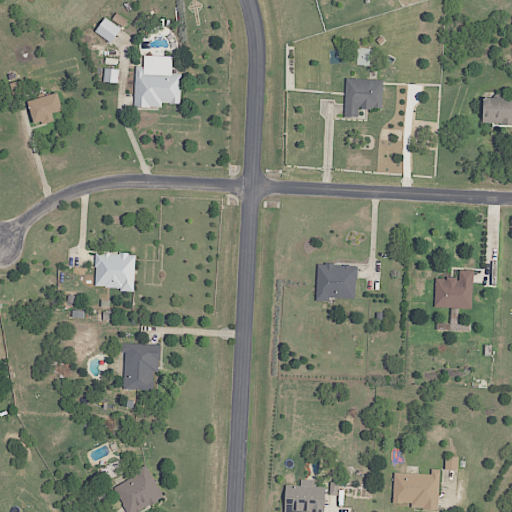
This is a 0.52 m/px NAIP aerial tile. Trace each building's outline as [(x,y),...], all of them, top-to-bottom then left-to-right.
[(126,21),(116,13),(111,19),(122,27),(126,21)] [(112,43),(121,28),(103,18),(95,33),(112,43)] [(172,56),(143,55),(143,67),(135,67),(133,106),(162,107),(162,103),(180,104),(181,74),(172,73),(172,56)] [(103,82),(118,83),(118,69),(104,68),(103,82)] [(8,85),(13,97),(26,91),(21,79),(8,85)] [(382,109),(382,80),(345,79),(344,117),(358,117),(358,108),(382,109)] [(54,120),(52,113),(62,110),(57,92),(28,101),(35,125),(54,120)] [(482,124),(511,124),(511,98),(483,98),(482,124)] [(134,289),(135,254),(95,253),(94,289),(134,289)] [(316,299),(355,300),(356,265),(317,264),(316,299)] [(472,308),(473,269),(459,269),(458,278),(435,278),(434,307),(472,308)] [(123,389),(152,390),(153,372),(158,372),(159,344),(120,343),(120,352),(124,352),(123,389)] [(458,470),(458,457),(445,456),(444,469),(458,470)] [(113,484),(125,511),(134,511),(163,500),(148,468),(113,484)] [(393,503),(411,503),(411,508),(438,509),(439,469),(430,469),(430,474),(394,473),(393,503)] [(324,511),(325,487),(314,486),(314,480),(300,480),(300,486),(285,485),(284,511),(324,511)]
